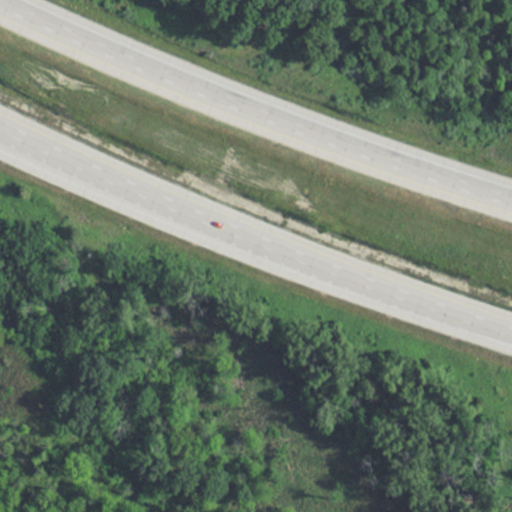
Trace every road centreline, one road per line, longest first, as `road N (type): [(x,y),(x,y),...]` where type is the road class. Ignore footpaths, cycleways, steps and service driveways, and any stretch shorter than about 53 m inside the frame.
road 1 (motorway): [(0,144),(164,220),(511,346)]
road 2 (motorway): [(511,212),(213,114),(0,17)]
